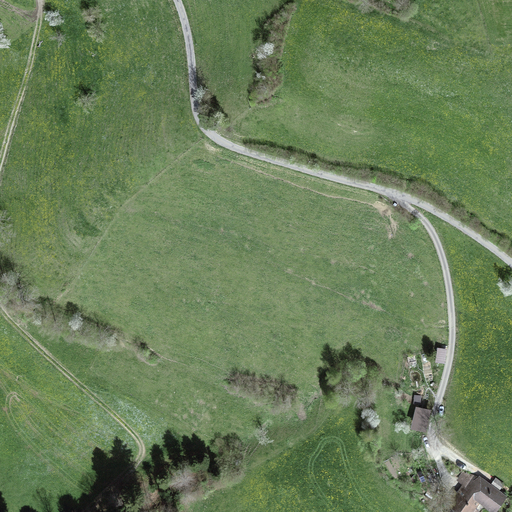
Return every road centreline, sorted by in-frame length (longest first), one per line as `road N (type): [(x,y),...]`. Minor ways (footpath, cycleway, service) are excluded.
road 1 (unclassified): [(511,263),(426,205),(210,133),(194,101),(178,0)]
road 2 (track): [(386,190),(430,228),(447,280),(452,342),(432,436),(491,480)]
